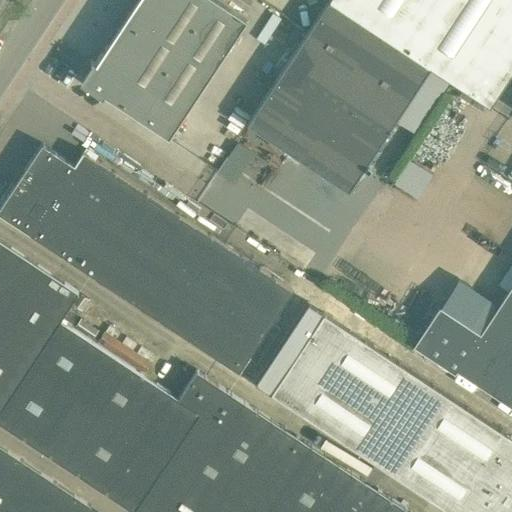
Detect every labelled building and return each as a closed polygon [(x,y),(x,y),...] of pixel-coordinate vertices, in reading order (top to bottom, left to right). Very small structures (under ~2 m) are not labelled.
[(170,132),(227,46),(246,18),(218,0),(135,0),(86,76),(170,132)] [(429,66),(489,105),(511,69),(511,0),(327,0),(247,122),(348,189),(429,66)] [(0,213),(238,370),(247,358),(270,322),(292,289),(82,151),(73,164),(41,143),(24,170),(26,171),(16,185),(14,184),(0,205),(0,213)] [(78,291),(0,239),(0,422),(136,511),(412,511),(196,369),(177,397),(59,319),(78,291)] [(511,282),(479,331),(439,304),(413,343),(454,371),(456,368),(511,404),(511,282)] [(307,302),(254,381),(270,392),(451,511),(511,511),(511,437),(323,312),(307,302)] [(279,328),(270,322),(247,358),(256,364),(279,328)] [(0,511),(100,511),(0,445),(0,511)]
